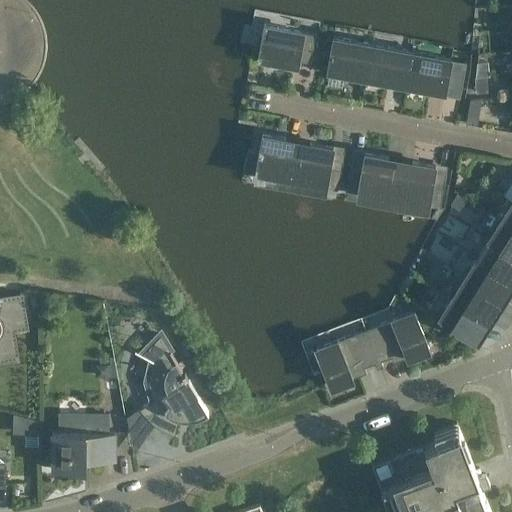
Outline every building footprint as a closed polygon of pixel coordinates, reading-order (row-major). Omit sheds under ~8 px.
[(310,68),(317,33),(263,23),(257,58),(293,65),(293,64),(290,63),(291,58),(311,62),(310,68),(308,67),(307,67),(310,68)] [(365,78),(372,43),(332,35),(326,71),(353,76),(354,69),(366,72),(365,77),(362,77),(365,78)] [(404,85),(411,50),(372,43),(365,78),(392,83),(393,76),(405,79),(404,85),(401,84),(404,85)] [(411,50),(404,85),(431,90),(432,84),(445,86),(444,92),(441,91),(440,92),(444,92),(447,93),(458,95),(465,60),(454,58),(450,57),(448,57),(411,50)] [(288,186),(290,178),(296,145),(284,142),(285,137),(277,136),(277,135),(262,132),(258,150),(247,148),(243,169),(255,172),(284,177),(283,185),(288,186)] [(296,145),(290,178),(337,187),(342,160),(341,160),(340,168),(329,165),(332,145),(316,142),(316,143),(309,141),(308,147),(296,145)] [(392,197),(398,163),(386,161),(387,156),(380,154),(364,151),(360,171),(349,169),(350,161),(345,188),(392,197)] [(398,163),(392,197),(439,206),(443,186),(446,171),(434,169),(435,164),(419,161),(419,162),(411,160),(410,166),(398,163)] [(511,225),(511,199),(511,201),(501,218),(500,217),(500,218),(511,225)] [(511,252),(511,225),(500,218),(501,219),(489,237),(488,237),(511,252)] [(511,279),(511,252),(488,237),(487,238),(489,238),(477,257),(476,256),(511,279)] [(502,300),(511,283),(511,279),(476,256),(475,257),(476,258),(465,276),(464,275),(463,276),(502,300)] [(489,319),(502,300),(463,276),(464,277),(453,295),(452,294),(451,295),(489,319)] [(0,300),(0,350),(13,348),(14,352),(15,352),(10,320),(23,318),(24,321),(25,321),(20,293),(19,294),(20,298),(0,300)] [(477,339),(489,319),(451,295),(452,296),(440,314),(439,314),(439,315),(477,339)] [(365,328),(377,360),(399,352),(401,357),(409,354),(428,347),(414,309),(413,310),(379,323),(365,328)] [(355,368),(377,360),(365,328),(351,334),(316,347),(321,361),(330,384),(349,377),(357,374),(355,368)] [(169,349),(160,332),(141,352),(134,348),(134,350),(151,359),(147,379),(152,398),(138,407),(153,424),(174,433),(178,416),(188,416),(198,415),(207,410),(185,374),(187,373),(184,369),(183,370),(170,348),(169,349)] [(95,363),(95,370),(100,375),(116,374),(113,355),(110,355),(110,362),(95,363)] [(39,416),(13,409),(12,429),(38,429),(39,416)] [(114,455),(114,430),(109,430),(108,413),(57,413),(57,429),(52,429),(52,465),(85,465),(85,455),(114,455)] [(477,475),(474,470),(472,464),(456,421),(432,430),(436,438),(435,438),(370,463),(389,511),(490,511),(481,487),(489,484),(485,472),(477,475)] [(262,511),(259,502),(230,511),(262,511)]
